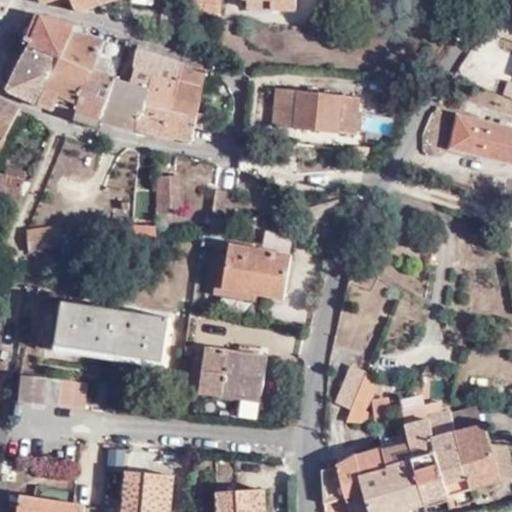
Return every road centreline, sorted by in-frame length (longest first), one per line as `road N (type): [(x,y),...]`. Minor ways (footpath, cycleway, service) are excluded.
road 1 (residential): [(299,511),(309,357),(363,192),(481,0)]
road 2 (residential): [(0,91),(111,137),(192,154),(213,66),(25,10)]
road 3 (unknown): [(381,163),(511,233)]
